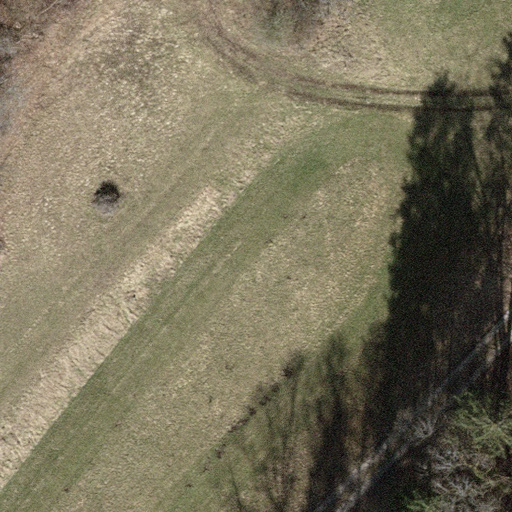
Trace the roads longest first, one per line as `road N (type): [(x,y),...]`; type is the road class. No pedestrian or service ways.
road 1 (track): [(511,92),(404,99),(306,79),(174,0)]
road 2 (track): [(344,511),(511,328)]
road 3 (track): [(98,0),(0,133)]
